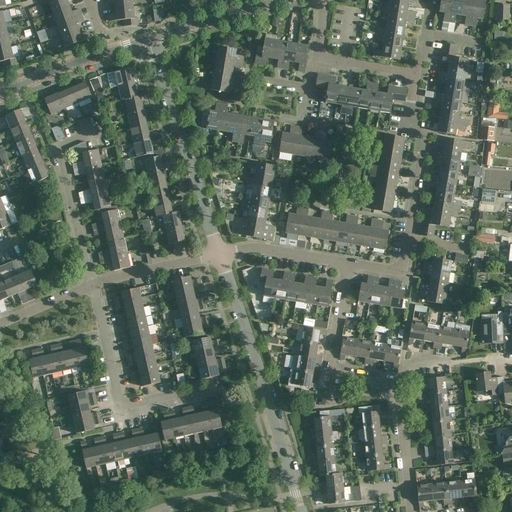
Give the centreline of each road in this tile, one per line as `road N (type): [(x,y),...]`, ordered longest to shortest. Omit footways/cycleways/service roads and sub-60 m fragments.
road 1 (residential): [(301,511),(219,254)]
road 2 (residential): [(223,385),(120,408),(91,286)]
road 3 (residential): [(219,254),(148,39)]
road 4 (residential): [(398,385),(326,373),(346,262)]
road 5 (residential): [(91,286),(60,146),(99,131)]
road 6 (tertiary): [(0,95),(148,39)]
road 7 (tertiary): [(148,39),(280,0)]
road 8 (residential): [(91,286),(219,254)]
road 9 (residential): [(346,262),(251,247),(219,254)]
